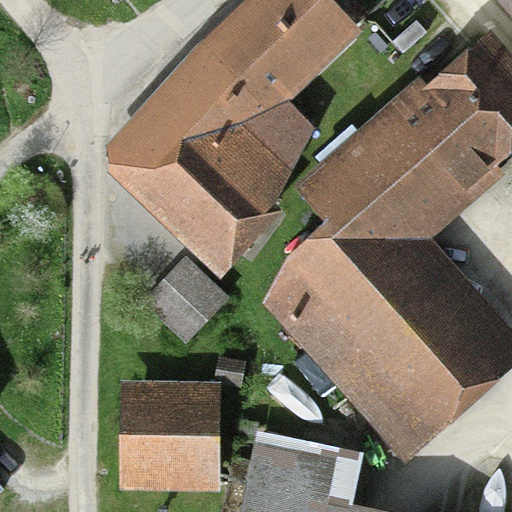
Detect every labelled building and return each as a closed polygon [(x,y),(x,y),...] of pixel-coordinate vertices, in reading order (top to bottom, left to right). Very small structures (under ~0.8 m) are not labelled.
[(274,90),(344,23),(321,0),(271,0),(214,53),(158,116),(119,160),(223,259),(272,205),(307,124),(274,90)] [(289,261),(269,297),(400,446),(497,360),(391,239),(511,133),(511,70),(491,46),(311,206),(328,225),(289,261)] [(152,292),(144,300),(186,340),(225,298),(184,259),(152,292)] [(131,410),(130,480),(210,482),(211,412),(131,410)] [(329,457),(260,443),(245,511),(352,511),(318,505),(329,457)]
